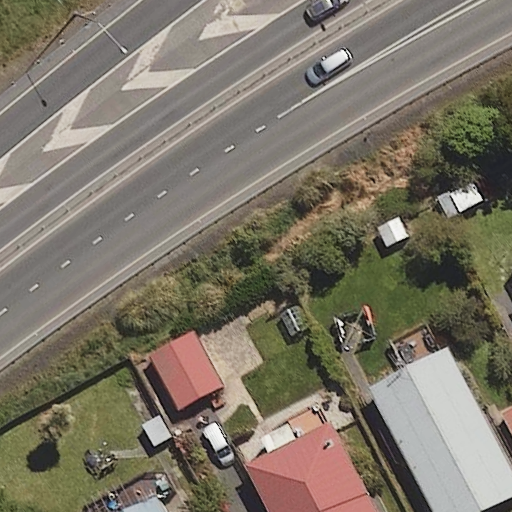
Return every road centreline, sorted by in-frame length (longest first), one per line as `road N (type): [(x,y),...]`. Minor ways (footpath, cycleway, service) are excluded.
road 1 (motorway): [(0,244),(174,114),(359,0)]
road 2 (motorway): [(511,15),(243,165),(198,181),(143,185)]
road 3 (motorway): [(445,0),(143,185)]
road 4 (motorway): [(0,136),(176,0)]
road 5 (motorway): [(143,185),(0,295)]
